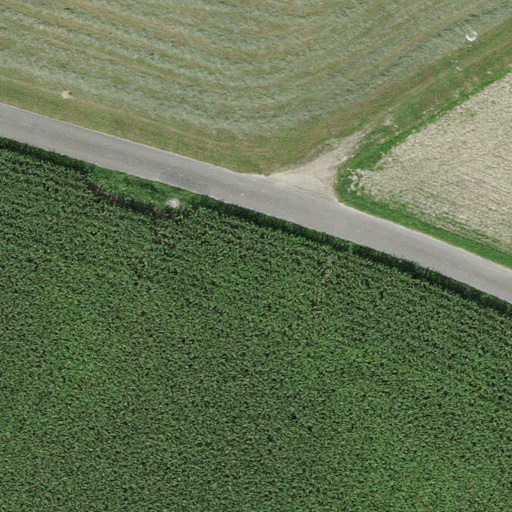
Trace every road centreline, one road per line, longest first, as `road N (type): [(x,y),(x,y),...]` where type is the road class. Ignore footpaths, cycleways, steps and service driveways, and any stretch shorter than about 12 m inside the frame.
road 1 (track): [(511,311),(79,132),(0,110)]
road 2 (track): [(260,207),(511,53)]
